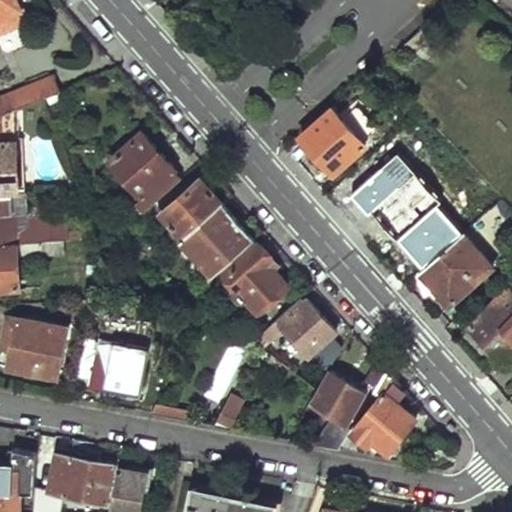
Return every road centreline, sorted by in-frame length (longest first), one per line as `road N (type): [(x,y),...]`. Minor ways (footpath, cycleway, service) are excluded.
road 1 (residential): [(511,456),(110,0)]
road 2 (residential): [(511,456),(453,487),(0,403)]
